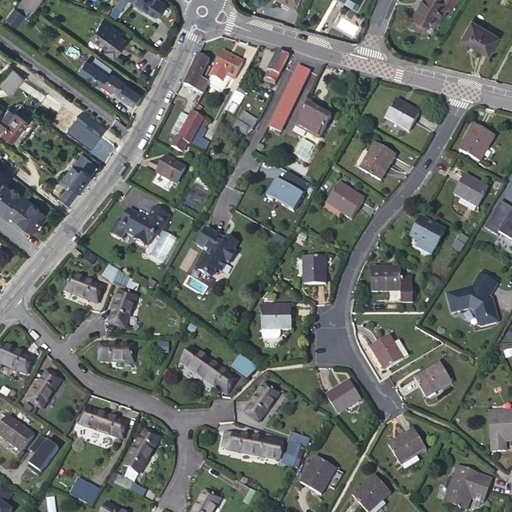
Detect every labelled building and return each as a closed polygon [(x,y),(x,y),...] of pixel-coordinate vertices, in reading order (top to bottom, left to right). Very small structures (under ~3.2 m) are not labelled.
[(20,0),(32,9),(38,0),(20,0)] [(127,0),(119,0),(113,10),(116,12),(120,6),(123,7),(127,0)] [(165,2),(161,0),(134,0),(157,14),(165,2)] [(451,12),(458,0),(422,0),(408,22),(409,25),(412,26),(413,25),(421,30),(424,29),(427,25),(430,26),(432,23),(437,26),(447,9),(451,12)] [(5,16),(16,24),(24,13),(13,5),(5,16)] [(110,25),(102,20),(96,29),(97,29),(91,38),(100,45),(101,44),(106,48),(104,51),(113,57),(125,40),(119,35),(116,34),(118,30),(110,25)] [(490,52),(500,36),(472,20),(461,38),(472,45),(473,43),(490,52)] [(211,81),(212,84),(222,90),(226,88),(228,84),(224,82),(227,75),(235,79),(244,62),(224,51),(215,69),(211,75),(213,76),(211,81)] [(273,84),(289,57),(289,56),(279,51),(278,54),(263,78),(273,84)] [(93,60),(85,72),(101,84),(102,81),(133,103),(141,93),(110,71),(113,67),(97,55),(93,60)] [(210,61),(198,55),(185,85),(203,94),(209,83),(201,79),(210,61)] [(80,69),(85,72),(93,60),(88,57),(80,69)] [(310,71),(299,66),(275,117),(285,123),(310,71)] [(24,78),(13,69),(0,82),(0,83),(10,93),(24,78)] [(401,127),(410,132),(421,114),(396,100),(386,117),(402,126),(401,127)] [(332,118),(309,105),(297,125),(307,130),(320,138),(332,118)] [(0,134),(1,135),(3,132),(17,113),(14,111),(13,112),(7,107),(4,111),(1,109),(0,110),(0,134)] [(233,128),(247,137),(258,120),(244,111),(233,128)] [(17,113),(3,132),(13,139),(18,133),(22,127),(27,120),(17,113)] [(190,144),(191,144),(205,120),(193,113),(188,122),(179,138),(188,143),(190,144)] [(285,123),(275,117),(269,128),(280,132),(285,123)] [(172,134),(174,135),(177,136),(179,138),(188,122),(181,118),(172,134)] [(459,151),(480,163),(496,137),(474,124),(459,151)] [(307,161),(320,138),(307,130),(293,154),(307,161)] [(179,138),(177,136),(170,147),(182,154),(188,143),(179,138)] [(362,170),(380,181),(395,155),(375,144),(369,154),(371,155),(362,170)] [(155,173),(176,184),(185,168),(164,157),(155,173)] [(67,185),(59,196),(69,204),(96,169),(85,161),(79,169),(72,164),(60,180),(67,185)] [(41,169),(49,175),(52,171),(44,165),(41,169)] [(289,171),(283,181),(290,185),(292,181),(307,190),(311,184),(289,171)] [(489,188),(482,184),(481,187),(473,182),(474,180),(465,175),(454,195),(462,199),(459,204),(475,212),(478,208),(489,188)] [(283,181),(278,178),(268,195),(296,211),(307,190),(292,181),(290,185),(283,181)] [(11,188),(4,183),(0,188),(0,205),(6,210),(5,211),(12,216),(22,203),(15,198),(20,192),(12,187),(11,188)] [(342,214),(352,220),(365,200),(340,184),(328,202),(343,212),(342,214)] [(20,192),(15,198),(22,203),(26,197),(20,192)] [(26,197),(22,203),(28,208),(32,202),(26,197)] [(22,203),(12,216),(18,221),(19,220),(33,230),(40,222),(38,220),(45,211),(32,202),(28,208),(22,203)] [(511,208),(500,202),(486,228),(511,242),(511,208)] [(171,217),(154,208),(147,221),(144,220),(145,218),(129,209),(122,223),(129,227),(126,232),(135,237),(134,239),(137,240),(136,241),(137,242),(139,244),(141,245),(144,245),(145,245),(147,246),(153,236),(154,236),(155,234),(160,237),(163,231),(167,223),(171,217)] [(420,242),(417,247),(433,256),(436,249),(437,249),(446,232),(422,218),(411,238),(420,242)] [(286,238),(277,233),(271,244),(279,249),(286,238)] [(217,273),(213,281),(208,289),(217,294),(218,292),(220,293),(224,287),(229,290),(234,281),(235,279),(239,279),(241,275),(239,272),(240,270),(245,262),(229,253),(227,255),(216,249),(206,267),(217,273)] [(76,250),(73,254),(81,259),(83,256),(79,253),(79,252),(76,250)] [(326,285),(326,275),(323,275),(323,265),(326,264),(326,257),(306,257),(305,276),(304,275),(304,285),(326,285)] [(119,273),(110,265),(104,274),(116,281),(119,273)] [(402,267),(371,267),(372,293),(384,293),(385,291),(402,291),(402,292),(403,293),(403,303),(414,303),(414,276),(413,276),(413,278),(402,278),(402,276),(402,267)] [(494,279),(479,271),(478,273),(493,281),(494,279)] [(487,303),(485,298),(494,282),(478,273),(477,272),(469,285),(444,293),(450,312),(471,306),(476,323),(479,325),(494,320),(496,318),(491,302),(487,303)] [(121,289),(122,287),(128,279),(119,273),(116,281),(115,286),(121,289)] [(102,277),(115,286),(116,281),(104,274),(102,277)] [(100,302),(105,290),(94,285),(94,283),(73,275),(67,290),(100,302)] [(128,290),(133,282),(128,279),(122,287),(128,290)] [(113,324),(117,325),(121,327),(125,329),(137,297),(123,292),(115,313),(117,313),(113,324)] [(269,309),(269,306),(261,306),(261,328),(263,328),(263,336),(265,337),(269,340),(274,340),(276,339),(279,335),(280,331),(292,331),(292,306),(279,306),(279,310),(269,309)] [(383,361),(379,363),(385,371),(404,360),(399,351),(397,352),(395,348),(388,337),(370,347),(374,354),(377,353),(383,361)] [(111,347),(100,346),(99,361),(133,362),(133,346),(111,344),(111,347)] [(402,344),(395,348),(397,352),(399,351),(404,360),(410,357),(402,344)] [(22,356),(23,354),(3,345),(0,351),(0,361),(27,374),(32,361),(22,356)] [(258,367),(245,358),(235,351),(229,360),(231,361),(237,365),(234,369),(245,377),(247,378),(258,367)] [(222,388),(229,393),(238,379),(198,353),(189,367),(222,389),(222,388)] [(374,354),(379,363),(383,361),(377,353),(374,354)] [(231,361),(228,365),(234,369),(237,365),(231,361)] [(440,362),(429,369),(431,372),(421,377),(420,374),(414,378),(425,397),(439,389),(441,390),(453,383),(440,362)] [(431,372),(429,369),(420,374),(421,377),(431,372)] [(47,371),(40,380),(43,382),(49,373),(47,371)] [(43,382),(40,380),(28,399),(42,409),(61,381),(49,373),(43,382)] [(337,394),(335,391),(326,396),(338,415),(346,410),(346,408),(360,399),(350,382),(343,386),(345,388),(337,394)] [(255,404),(248,414),(259,422),(279,394),(265,384),(252,403),(255,404)] [(245,413),(248,414),(255,404),(252,403),(245,413)] [(506,450),(505,442),(505,436),(511,435),(511,410),(488,412),(491,451),(506,450)] [(115,421),(116,419),(95,412),(90,427),(122,439),(126,425),(115,421)] [(0,427),(0,437),(22,453),(35,436),(8,417),(0,427)] [(388,445),(405,471),(420,462),(417,457),(427,450),(414,430),(388,445)] [(142,440),(139,439),(128,459),(143,468),(160,438),(147,431),(142,440)] [(230,435),(231,432),(224,431),(221,447),(262,454),(264,439),(264,438),(242,434),(241,437),(230,435)] [(308,436),(293,432),(291,440),(305,444),(308,436)] [(29,468),(40,476),(60,448),(42,435),(31,450),(38,455),(29,468)] [(262,454),(278,457),(280,443),(269,439),(264,439),(262,454)] [(284,462),(300,467),(307,445),(305,444),(291,440),(284,462)] [(307,479),(304,477),(301,483),(320,494),(328,480),(330,481),(336,469),(316,457),(310,468),(313,469),(307,479)] [(467,510),(472,497),(475,487),(487,492),(492,479),(457,466),(444,501),(467,510)] [(310,468),(304,477),(307,479),(313,469),(310,468)] [(118,475),(114,483),(131,492),(135,484),(118,475)] [(361,494),(358,491),(353,496),(367,511),(378,511),(386,505),(382,502),(391,494),(375,476),(366,484),(369,487),(361,494)] [(71,494),(92,506),(100,491),(78,479),(71,494)] [(236,481),(232,488),(247,497),(251,490),(236,481)] [(16,511),(18,510),(9,503),(17,492),(4,483),(0,487),(0,511),(16,511)] [(366,484),(358,491),(361,494),(369,487),(366,484)] [(132,492),(143,498),(146,491),(136,485),(132,492)] [(475,487),(472,497),(483,502),(487,492),(475,487)] [(197,511),(213,511),(221,499),(206,491),(195,511),(197,511)]
